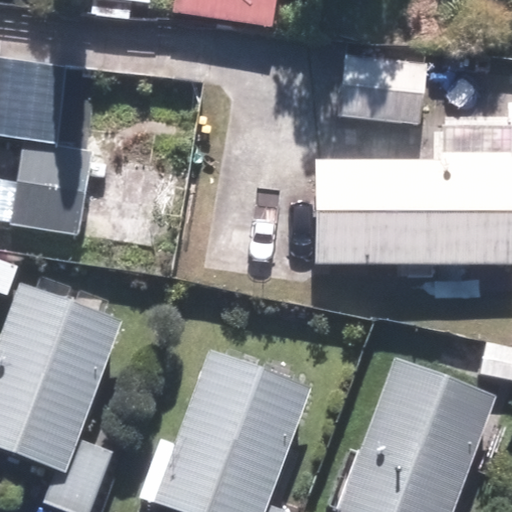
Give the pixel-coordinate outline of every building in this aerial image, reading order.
[(269,26),(272,0),(176,0),(174,11),(269,26)] [(344,62),(338,115),(414,124),(420,71),(344,62)] [(151,106),(150,157),(177,157),(178,141),(196,142),(197,107),(151,106)] [(183,169),(24,144),(11,224),(170,250),(183,169)] [(511,166),(315,165),(314,265),(511,267),(511,166)] [(298,253),(198,234),(189,279),(290,298),(298,253)] [(74,443),(118,324),(19,288),(0,339),(0,450),(60,472),(49,502),(77,511),(85,511),(107,455),(74,443)] [(274,511),(263,508),(305,392),(204,356),(152,502),(178,511),(274,511)] [(447,511),(489,401),(391,365),(339,508),(348,511),(447,511)]
